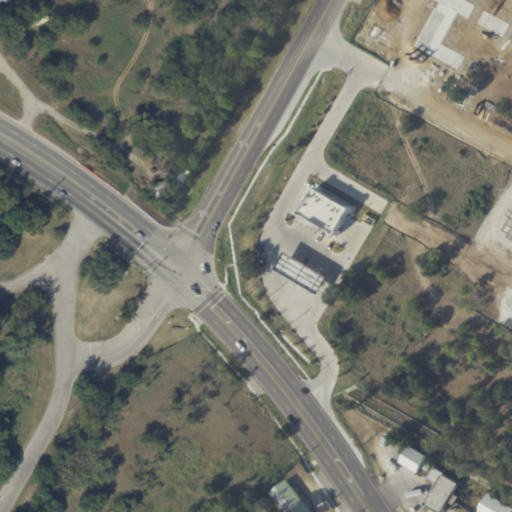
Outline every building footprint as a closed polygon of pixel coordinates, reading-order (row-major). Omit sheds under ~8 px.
[(187,18),(179,14),(182,8),(190,13),(187,18)] [(207,63),(210,57),(216,60),(213,66),(207,63)] [(147,142),(142,152),(137,149),(142,139),(147,142)] [(157,192),(157,182),(174,181),(175,201),(158,201),(157,192)] [(352,208),(316,186),(300,213),(337,235),(352,208)] [(428,459),(418,475),(400,464),(401,462),(392,456),(399,445),(408,451),(410,447),(428,459)] [(450,502),(443,511),(436,511),(426,506),(438,485),(429,479),(436,468),(447,474),(446,476),(460,484),(450,502)] [(288,482),(311,511),(283,511),(270,494),(287,481),(288,482)] [(511,509),(511,511),(479,511),(489,496),(511,509)]
